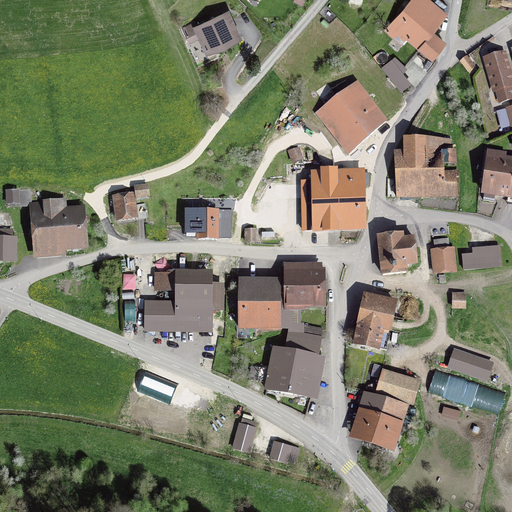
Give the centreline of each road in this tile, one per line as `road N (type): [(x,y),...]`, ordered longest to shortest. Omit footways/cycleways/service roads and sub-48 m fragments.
road 1 (tertiary): [(331,451),(243,395),(9,298)]
road 2 (tertiary): [(114,252),(330,254)]
road 3 (residential): [(454,46),(382,166),(378,218)]
road 4 (track): [(108,224),(97,202),(107,189),(180,168),(226,118)]
road 5 (residential): [(226,118),(324,0)]
road 6 (residential): [(339,313),(340,428),(331,451)]
road 7 (tertiary): [(511,236),(443,217),(378,218)]
